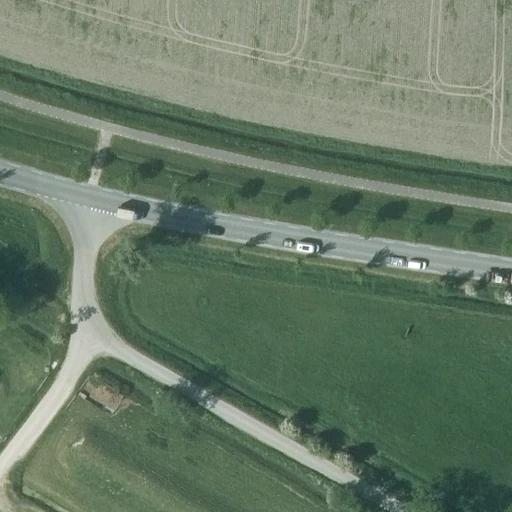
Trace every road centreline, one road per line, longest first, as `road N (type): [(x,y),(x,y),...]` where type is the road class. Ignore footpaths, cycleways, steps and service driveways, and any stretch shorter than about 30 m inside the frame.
road 1 (unclassified): [(403,511),(95,334),(82,304),(89,196)]
road 2 (primary): [(511,270),(279,236),(89,196)]
